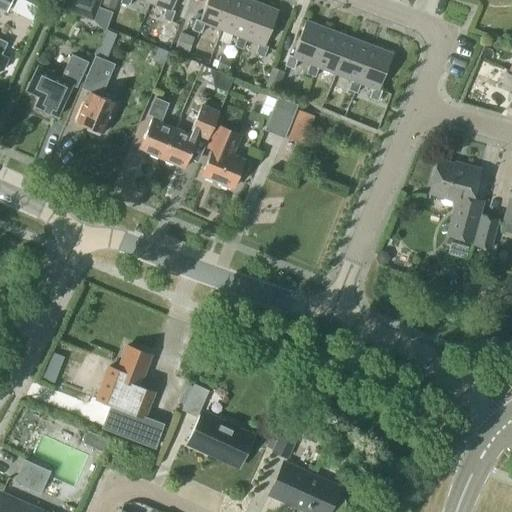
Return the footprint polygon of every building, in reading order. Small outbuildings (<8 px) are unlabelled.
[(0,0),(0,7),(7,11),(12,0),(0,0)] [(100,0),(62,0),(60,8),(93,21),(100,0)] [(117,0),(103,0),(102,4),(115,9),(117,0)] [(171,10),(174,0),(149,0),(149,2),(166,9),(162,19),(171,22),(175,11),(171,10)] [(222,30),(233,0),(206,0),(199,21),(196,19),(192,30),(201,33),(205,23),(222,30)] [(244,39),(258,3),(250,0),(233,0),(222,30),(237,36),(233,46),(243,49),(246,39),(244,39)] [(264,45),(277,10),(258,3),(244,39),(246,39),(258,44),(255,54),(264,57),(268,46),(264,45)] [(314,65),(327,29),(305,21),(292,56),(289,55),(284,66),(293,69),(297,59),(310,64),(314,65)] [(335,73),(348,37),(327,29),(314,65),(310,64),(306,74),(315,77),(318,67),(335,73)] [(110,50),(116,36),(116,34),(106,30),(99,46),(110,50)] [(181,31),(175,47),(188,53),(195,37),(181,31)] [(159,33),(155,44),(168,49),(172,38),(159,33)] [(356,81),(370,45),(348,37),(335,73),(351,80),(348,90),(357,93),(360,83),(356,81)] [(0,70),(3,69),(8,58),(1,55),(7,42),(0,38),(0,70)] [(378,89),(391,54),(370,45),(356,81),(360,83),(373,88),(369,98),(378,101),(382,90),(378,89)] [(57,117),(72,85),(76,86),(87,62),(72,55),(61,78),(50,73),(51,71),(38,65),(26,91),(39,97),(35,106),(57,117)] [(90,91),(77,123),(87,127),(87,131),(98,135),(101,133),(103,134),(116,104),(101,98),(115,64),(95,55),(84,81),(81,88),(83,88),(90,91)] [(232,60),(220,55),(215,69),(227,73),(232,60)] [(277,90),(284,72),(272,67),(265,86),(277,90)] [(227,92),(234,78),(211,68),(214,86),(227,92)] [(284,137),(297,104),(277,96),(264,129),(284,137)] [(162,159),(173,129),(159,123),(167,104),(154,99),(148,114),(152,116),(138,149),(162,159)] [(185,168),(197,138),(206,142),(219,110),(201,103),(188,135),(173,129),(162,159),(185,168)] [(232,156),(240,134),(217,125),(209,145),(213,146),(202,174),(233,187),(239,171),(244,173),(249,162),(232,156)] [(484,201),(472,197),(479,170),(463,166),(462,168),(438,161),(430,192),(456,199),(446,235),(472,242),(484,201)] [(505,221),(502,231),(511,233),(511,194),(509,207),(507,207),(503,220),(505,221)] [(499,218),(481,213),(472,246),(490,251),(499,218)] [(96,399),(116,407),(107,429),(155,447),(163,424),(143,417),(153,392),(138,386),(151,354),(127,345),(117,369),(108,366),(96,399)] [(58,373),(45,368),(41,378),(54,383),(58,373)] [(194,384),(193,386),(187,383),(178,402),(184,405),(182,410),(196,416),(208,391),(194,384)] [(204,413),(190,444),(236,465),(240,467),(255,437),(250,434),(204,413)] [(286,457),(299,428),(286,422),(273,451),(286,457)] [(321,432),(306,425),(301,436),(315,443),(321,432)] [(110,440),(87,430),(82,443),(104,452),(110,440)] [(40,493),(50,471),(24,460),(15,481),(40,493)] [(336,495),(339,488),(287,465),(273,495),(311,511),(339,511),(341,511),(344,504),(343,500),(341,497),(336,495)] [(0,511),(53,511),(54,511),(3,489),(0,494),(0,511)]
